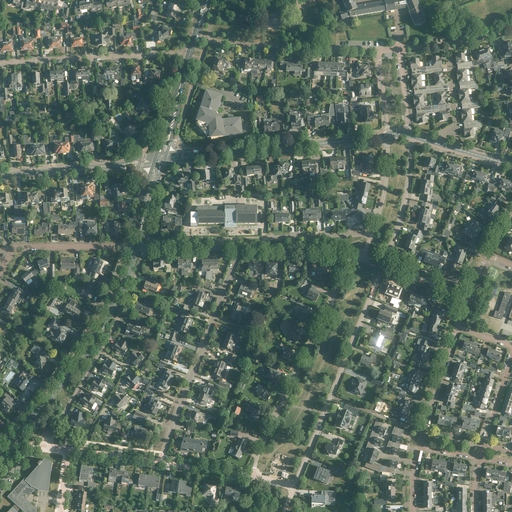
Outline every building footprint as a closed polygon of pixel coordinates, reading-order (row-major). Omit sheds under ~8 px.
[(17,0),(10,0),(10,3),(16,4),(16,6),(20,7),(19,9),(22,9),(24,3),(20,2),(20,3),(17,2),(17,0)] [(24,8),(29,9),(30,8),(31,6),(35,7),(36,3),(38,4),(39,4),(41,4),(41,0),(33,0),(33,2),(25,1),(24,8)] [(41,4),(40,9),(47,10),(48,5),(48,0),(41,0),(41,4)] [(48,0),(48,5),(47,10),(54,11),(54,9),(55,6),(55,0),(48,0)] [(61,8),(62,1),(61,0),(55,0),(55,6),(54,9),(59,10),(60,9),(60,7),(61,8)] [(92,0),(85,2),(87,12),(87,10),(91,9),(91,12),(102,10),(101,4),(101,2),(92,3),(92,0)] [(386,12),(395,11),(394,10),(409,7),(410,11),(408,12),(414,25),(420,25),(425,21),(418,4),(417,2),(416,0),(404,0),(393,2),(393,1),(356,7),(352,0),(342,0),(346,10),(339,13),(342,20),(350,16),(350,17),(386,11),(386,12)] [(87,12),(85,2),(78,3),(79,7),(74,8),(75,16),(81,14),(81,13),(87,12)] [(158,4),(157,6),(162,8),(165,9),(168,10),(177,13),(178,11),(179,11),(179,9),(179,8),(179,7),(169,4),(169,7),(163,5),(158,4)] [(140,10),(136,10),(138,19),(145,17),(144,13),(141,14),(140,10)] [(168,10),(166,16),(175,19),(176,17),(177,17),(177,15),(177,14),(177,13),(168,10)] [(164,25),(162,32),(161,32),(166,38),(169,35),(170,36),(172,29),(166,28),(167,25),(164,25)] [(101,36),(102,45),(106,45),(106,44),(108,44),(108,39),(109,39),(109,36),(110,36),(115,36),(114,29),(110,29),(110,30),(106,35),(106,36),(101,36)] [(161,32),(161,33),(155,33),(156,42),(162,42),(162,40),(166,38),(161,32)] [(98,46),(102,45),(101,36),(95,37),(95,35),(91,36),(92,43),(95,43),(96,45),(98,45),(98,46)] [(497,47),(498,53),(503,52),(503,51),(511,50),(511,47),(510,46),(509,42),(508,42),(508,41),(506,41),(505,42),(502,43),(503,48),(502,48),(503,50),(501,50),(500,47),(497,47)] [(490,56),(487,48),(486,49),(486,48),(484,49),(484,50),(483,50),(481,51),(486,66),(487,68),(490,67),(488,61),(487,60),(486,60),(486,59),(487,59),(487,58),(490,56)] [(511,50),(503,51),(503,52),(504,56),(499,57),(500,61),(503,60),(503,59),(504,59),(507,59),(507,58),(511,56),(511,50)] [(486,66),(481,51),(479,52),(479,51),(478,52),(478,51),(476,52),(476,53),(475,53),(478,61),(481,60),(482,61),(483,60),(483,61),(482,62),(483,63),(482,63),(484,67),(485,66),(485,68),(487,68),(486,66)] [(472,65),(472,62),(465,63),(464,54),(457,54),(457,58),(455,58),(456,64),(457,64),(457,67),(472,65)] [(432,57),(433,66),(426,67),(427,70),(441,69),(441,66),(442,65),(441,60),(439,60),(439,56),(432,57)] [(214,64),(225,68),(227,68),(228,64),(227,64),(228,61),(222,60),(222,59),(219,58),(219,59),(216,58),(216,61),(215,60),(215,61),(214,61),(214,63),(214,64)] [(245,69),(251,70),(252,60),(244,59),(244,66),(245,66),(245,69)] [(410,69),(411,69),(412,72),(427,70),(426,67),(420,68),(419,59),(411,60),(412,63),(410,63),(410,69)] [(271,62),(265,61),(265,70),(264,70),(264,71),(272,72),(272,62),(271,62)] [(301,76),(301,69),(302,69),(302,67),(301,67),(301,66),(290,65),(290,63),(280,62),(280,68),(286,69),(286,71),(293,72),(293,75),(301,76)] [(324,63),(318,63),(318,70),(315,70),(315,71),(312,71),(312,79),(315,79),(315,75),(324,75),(324,72),(324,63)] [(218,75),(218,74),(223,76),(225,68),(214,64),(214,65),(213,65),(213,67),(213,68),(213,69),(212,71),(215,72),(214,74),(218,75)] [(345,71),(343,71),(344,64),(337,64),(337,76),(345,76),(345,81),(348,81),(348,73),(345,73),(345,71)] [(362,65),(359,65),(357,65),(356,73),(357,73),(357,75),(356,76),(356,78),(360,78),(361,77),(361,76),(363,76),(363,77),(366,76),(368,75),(368,74),(368,69),(367,69),(367,66),(362,65)] [(457,67),(458,70),(457,70),(457,74),(456,74),(457,77),(467,76),(466,69),(473,69),(472,68),(472,65),(457,67)] [(504,65),(498,66),(499,70),(502,70),(502,73),(503,75),(507,74),(508,78),(508,77),(511,79),(511,80),(511,69),(510,70),(507,70),(506,65),(504,65)] [(133,71),(131,71),(131,75),(133,75),(133,77),(132,77),(131,78),(131,80),(132,81),(135,81),(136,79),(136,78),(137,78),(141,78),(141,73),(140,73),(139,69),(138,69),(138,67),(136,67),(135,67),(134,67),(133,67),(133,71)] [(111,80),(111,77),(110,77),(110,69),(106,69),(106,68),(102,69),(103,74),(98,75),(98,84),(103,83),(103,81),(111,80)] [(114,68),(110,69),(110,77),(111,77),(111,80),(116,80),(119,80),(119,77),(119,73),(118,74),(118,68),(114,68)] [(82,79),(86,78),(86,79),(87,78),(88,81),(90,81),(90,78),(90,75),(89,69),(86,70),(82,70),(82,79)] [(427,74),(433,73),(434,80),(444,78),(444,76),(443,76),(443,72),(442,72),(441,69),(427,70),(427,74)] [(82,79),(82,70),(77,71),(77,70),(74,70),(74,76),(74,80),(69,81),(70,90),(75,89),(74,84),(78,84),(78,79),(82,79)] [(159,79),(160,77),(159,76),(160,73),(157,72),(154,71),(151,71),(149,70),(148,72),(151,73),(149,78),(153,79),(154,79),(158,80),(158,79),(159,79)] [(421,81),(420,75),(427,74),(427,70),(412,72),(412,75),(411,75),(412,80),(411,80),(411,82),(421,81)] [(39,84),(39,73),(33,74),(33,84),(33,87),(36,87),(41,86),(41,93),(45,93),(44,84),(39,84)] [(457,77),(457,79),(458,79),(458,84),(459,83),(460,87),(474,85),(474,81),(467,82),(467,76),(457,77)] [(434,80),(435,86),(428,87),(429,90),(444,88),(443,85),(444,85),(444,81),(444,78),(434,80)] [(428,87),(422,87),(421,81),(411,82),(411,85),(412,85),(413,89),(414,89),(414,92),(429,90),(428,87)] [(369,84),(358,86),(360,96),(370,95),(369,84)] [(460,87),(460,90),(459,90),(459,94),(459,97),(469,95),(468,89),(475,88),(474,85),(460,87)] [(429,93),(436,93),(436,99),(446,98),(446,96),(445,96),(445,91),(444,92),(444,88),(429,90),(429,93)] [(423,101),(423,94),(429,93),(429,90),(414,92),(414,95),(413,95),(414,99),(413,99),(413,102),(423,101)] [(197,113),(195,120),(197,121),(196,124),(199,128),(198,129),(203,135),(204,134),(207,138),(210,138),(210,140),(218,139),(218,137),(228,136),(229,138),(236,137),(236,135),(241,134),(241,129),(242,129),(241,123),(240,124),(240,118),(233,119),(232,116),(229,117),(228,119),(228,120),(222,120),(216,113),(218,107),(219,107),(221,107),(222,104),(220,103),(220,102),(219,102),(221,96),(217,94),(211,92),(211,93),(206,91),(204,96),(203,96),(200,103),(202,104),(199,114),(197,113)] [(138,103),(136,109),(139,110),(143,111),(143,113),(147,115),(148,112),(149,112),(150,109),(149,108),(150,105),(149,104),(142,102),(142,100),(143,100),(145,94),(139,92),(137,98),(140,99),(139,104),(138,103)] [(459,97),(459,99),(460,99),(461,103),(462,106),(479,104),(478,101),(470,102),(469,95),(459,97)] [(436,99),(437,106),(431,106),(431,110),(446,108),(445,105),(446,105),(446,101),(447,100),(446,98),(436,99)] [(431,106),(424,107),(423,101),(413,102),(414,104),(415,108),(416,108),(416,111),(431,110),(431,106)] [(462,106),(462,109),(461,110),(462,114),(461,114),(461,116),(471,115),(470,109),(479,108),(479,104),(462,106)] [(328,118),(334,117),(333,105),(330,105),(329,114),(321,115),(322,126),(326,126),(326,127),(329,127),(329,125),(328,118)] [(342,106),(336,107),(337,113),(337,115),(340,115),(341,123),(341,124),(348,123),(347,114),(343,114),(342,106)] [(364,117),(361,117),(361,123),(366,122),(366,123),(369,123),(369,122),(370,122),(372,122),(372,120),(373,120),(372,113),(371,114),(370,106),(363,107),(364,117)] [(447,111),(446,111),(446,108),(431,110),(431,113),(438,112),(439,121),(446,121),(446,117),(448,117),(447,111)] [(123,113),(130,121),(134,118),(127,110),(123,113)] [(426,123),(425,114),(431,113),(431,110),(416,111),(417,115),(416,115),(416,121),(418,120),(419,124),(426,123)] [(301,127),(301,126),(304,126),(304,119),(302,119),(299,119),(299,116),(299,113),(294,113),(294,112),(289,113),(290,118),(291,117),(291,121),(291,129),(296,129),(296,127),(301,127)] [(279,131),(278,122),(284,121),(284,115),(280,115),(281,118),(270,119),(271,123),(272,131),(273,132),(275,132),(275,131),(279,131)] [(314,116),(314,115),(307,116),(308,124),(314,124),(315,127),(322,126),(321,115),(314,116)] [(461,116),(461,119),(462,119),(463,123),(464,123),(464,126),(481,124),(481,121),(472,122),(471,115),(461,116)] [(130,123),(126,126),(125,126),(121,129),(125,134),(127,136),(128,138),(130,137),(135,133),(136,132),(135,130),(136,129),(134,127),(133,128),(131,126),(132,125),(130,123)] [(271,123),(267,124),(267,123),(264,123),(264,132),(268,132),(269,132),(271,132),(271,131),(272,131),(271,123)] [(464,126),(464,129),(463,129),(464,135),(466,135),(466,138),(474,137),(473,128),(481,127),(481,124),(464,126)] [(504,132),(499,131),(498,134),(493,132),(491,141),(491,142),(491,143),(494,144),(495,143),(495,142),(498,143),(499,138),(502,138),(504,132)] [(97,141),(97,133),(91,134),(91,139),(85,140),(86,151),(87,151),(88,152),(89,152),(90,151),(94,151),(93,148),(93,145),(93,142),(97,141)] [(65,143),(62,144),(62,154),(66,153),(66,152),(69,152),(69,150),(69,145),(68,143),(70,143),(73,143),(73,136),(73,134),(71,135),(71,137),(69,137),(69,138),(65,138),(65,140),(65,143)] [(50,145),(55,145),(55,147),(54,147),(55,151),(55,153),(58,153),(58,154),(62,154),(62,144),(61,144),(61,141),(57,141),(53,141),(52,136),(49,136),(50,145)] [(86,151),(85,140),(79,140),(78,136),(73,136),(74,147),(79,146),(79,150),(79,152),(83,152),(84,152),(85,152),(86,151)] [(111,149),(110,140),(106,140),(106,137),(103,137),(104,150),(108,150),(110,150),(111,149)] [(36,144),(37,156),(42,155),(42,154),(44,154),(44,152),(44,148),(44,145),(43,142),(40,142),(41,143),(36,144)] [(14,144),(13,145),(13,146),(14,158),(21,157),(20,151),(22,151),(21,149),(21,145),(19,146),(19,144),(18,143),(14,144)] [(372,164),(372,155),(368,155),(368,156),(365,156),(364,160),(362,160),(362,163),(372,164)] [(344,158),(337,158),(337,166),(338,168),(342,168),(342,170),(345,170),(344,158)] [(428,158),(426,162),(425,161),(423,166),(432,168),(434,169),(433,172),(436,173),(437,172),(438,166),(435,166),(432,166),(434,160),(428,158)] [(301,162),(302,165),(300,166),(300,170),(299,170),(300,175),(310,174),(310,173),(308,161),(305,162),(301,162)] [(310,173),(314,172),(314,173),(318,172),(317,164),(316,164),(315,161),(312,161),(309,161),(308,161),(310,173)] [(292,172),(288,173),(287,169),(286,164),(283,164),(283,163),(281,164),(280,164),(279,165),(280,174),(281,174),(284,173),(284,175),(287,175),(288,178),(293,178),(292,172)] [(362,170),(361,170),(361,173),(368,174),(368,171),(371,171),(372,167),(373,167),(373,165),(372,165),(372,164),(362,163),(362,170)] [(453,166),(447,164),(446,167),(443,167),(441,172),(444,173),(445,171),(449,172),(448,174),(450,175),(453,166)] [(276,175),(281,175),(281,174),(280,174),(279,165),(276,165),(276,166),(271,167),(271,170),(273,170),(273,172),(273,176),(269,176),(269,182),(277,181),(276,175)] [(261,174),(260,166),(253,167),(254,175),(257,174),(258,179),(261,178),(261,174)] [(450,175),(453,176),(454,174),(458,175),(457,177),(460,178),(462,172),(459,171),(460,168),(453,166),(450,175)] [(234,171),(233,171),(233,169),(231,170),(231,169),(226,169),(226,175),(224,175),(225,178),(230,178),(231,182),(234,182),(234,185),(240,184),(239,174),(236,174),(236,175),(234,175),(234,171)] [(200,181),(202,181),(206,181),(207,183),(212,182),(212,183),(214,183),(214,179),(210,180),(210,176),(209,176),(208,171),(202,172),(202,176),(199,177),(200,181)] [(480,173),(474,171),(473,175),(466,173),(465,179),(471,181),(472,179),(478,181),(480,173)] [(478,181),(477,184),(480,185),(481,181),(488,183),(489,179),(486,178),(487,175),(480,173),(478,181)] [(176,180),(177,181),(176,182),(178,184),(179,184),(179,185),(182,183),(187,181),(190,181),(189,175),(184,175),(184,174),(179,176),(180,177),(176,180)] [(420,187),(429,189),(430,182),(433,182),(434,176),(427,175),(426,179),(427,180),(426,181),(421,180),(420,187)] [(492,185),(492,184),(490,190),(493,191),(495,186),(502,188),(501,190),(504,191),(507,181),(500,179),(500,182),(493,180),(492,185)] [(360,190),(368,192),(369,185),(366,184),(366,182),(366,183),(367,181),(360,180),(359,183),(362,183),(360,190)] [(195,192),(194,182),(190,182),(190,190),(188,189),(187,192),(191,193),(195,192)] [(87,186),(86,186),(86,188),(87,195),(87,198),(93,197),(94,197),(95,200),(98,200),(98,199),(100,199),(99,195),(98,196),(97,194),(93,195),(92,187),(92,185),(90,185),(89,184),(87,185),(87,186)] [(105,187),(105,191),(110,190),(111,194),(114,194),(114,197),(122,196),(122,193),(124,193),(123,184),(105,187)] [(80,188),(80,193),(76,193),(77,201),(80,201),(79,196),(87,195),(86,188),(86,186),(85,186),(85,185),(83,185),(82,186),(80,186),(80,188)] [(423,201),(430,202),(432,189),(429,189),(420,187),(419,194),(424,195),(424,196),(424,197),(423,201)] [(61,199),(61,202),(69,201),(69,198),(67,198),(67,189),(60,190),(61,199)] [(60,190),(53,191),(53,193),(53,198),(51,198),(51,203),(57,203),(57,199),(61,199),(60,190)] [(359,197),(366,198),(367,194),(367,192),(368,192),(360,190),(359,197)] [(25,203),(29,202),(29,203),(31,203),(31,202),(31,194),(31,193),(24,194),(24,195),(21,195),(22,200),(21,200),(21,205),(25,205),(25,203)] [(37,195),(37,193),(31,194),(31,202),(35,202),(35,205),(39,205),(38,195),(37,195)] [(2,195),(3,206),(13,206),(12,201),(9,201),(9,194),(2,195)] [(167,197),(166,202),(174,204),(175,200),(178,200),(178,197),(169,195),(168,198),(167,197)] [(359,197),(358,200),(355,199),(354,205),(352,205),(351,206),(353,209),(360,210),(361,206),(361,204),(365,205),(366,198),(359,197)] [(489,209),(495,214),(499,208),(495,206),(498,201),(496,199),(495,199),(492,197),(490,199),(494,202),(489,209)] [(173,208),(174,204),(166,202),(164,208),(167,209),(167,210),(175,212),(176,208),(173,208)] [(118,211),(122,211),(122,213),(127,213),(127,206),(125,206),(125,203),(118,203),(118,205),(116,205),(116,207),(115,207),(115,211),(118,211)] [(422,209),(420,216),(430,218),(433,208),(436,209),(437,206),(427,203),(425,210),(422,209)] [(461,208),(457,204),(453,209),(458,212),(461,208)] [(222,206),(222,207),(198,207),(194,213),(190,213),(190,227),(197,227),(197,224),(236,224),(236,219),(260,219),(260,211),(261,211),(261,206),(222,206)] [(487,208),(483,214),(487,216),(491,220),(495,214),(489,209),(487,208)] [(310,221),(309,209),(302,210),(303,216),(301,216),(301,218),(303,218),(303,222),(310,221)] [(316,209),(309,209),(310,221),(316,221),(316,218),(321,218),(320,209),(316,209)] [(325,210),(325,218),(330,217),(331,217),(331,221),(338,221),(338,213),(334,213),(334,211),(331,211),(331,210),(325,210)] [(338,213),(338,221),(345,220),(345,216),(346,216),(346,217),(351,217),(351,210),(345,210),(345,212),(342,212),(342,213),(338,213)] [(275,223),(282,222),(281,211),(272,211),(272,217),(275,217),(275,223)] [(290,216),(288,216),(288,211),(281,211),(282,222),(289,222),(289,219),(290,219),(290,216)] [(487,216),(483,214),(480,212),(479,214),(478,214),(476,216),(484,221),(487,216)] [(75,227),(79,227),(79,218),(79,215),(76,215),(76,222),(69,222),(69,225),(66,225),(66,227),(66,234),(73,234),(73,227),(75,227)] [(18,235),(24,235),(24,226),(29,226),(29,216),(25,216),(25,224),(12,223),(12,233),(18,233),(18,235)] [(430,218),(420,216),(418,222),(421,223),(420,230),(427,231),(430,218)] [(468,228),(476,234),(478,231),(479,232),(481,229),(477,226),(478,225),(479,224),(473,220),(468,228)] [(85,231),(85,234),(96,234),(96,233),(97,233),(97,230),(96,230),(96,224),(94,224),(94,222),(88,222),(88,224),(86,224),(80,224),(80,223),(79,223),(79,232),(80,232),(80,231),(85,231)] [(119,222),(110,222),(110,228),(108,228),(108,234),(118,234),(118,226),(119,226),(119,222)] [(51,232),(51,223),(45,223),(45,224),(42,224),(42,227),(35,227),(35,235),(36,235),(40,235),(45,235),(45,233),(48,233),(48,232),(51,232)] [(66,225),(56,225),(56,231),(58,231),(58,234),(61,234),(61,235),(65,235),(65,234),(66,234),(66,227),(66,225)] [(476,234),(468,228),(462,236),(468,240),(468,239),(469,238),(472,240),(476,234)] [(414,235),(414,236),(410,235),(408,241),(415,244),(417,237),(420,238),(422,232),(415,230),(414,234),(414,235)] [(415,244),(408,241),(406,245),(405,244),(404,247),(409,249),(408,250),(407,252),(414,254),(415,251),(412,250),(415,244)] [(455,256),(462,258),(465,252),(461,250),(462,249),(463,248),(456,245),(455,248),(458,249),(455,256)] [(422,249),(419,255),(422,256),(423,257),(425,257),(423,261),(430,263),(433,256),(434,253),(430,252),(425,250),(422,249)] [(433,256),(430,263),(436,266),(438,262),(439,263),(443,265),(445,258),(440,256),(434,253),(433,256)] [(462,258),(455,256),(453,262),(452,261),(449,269),(454,271),(456,265),(456,263),(461,265),(462,262),(461,262),(462,258)] [(50,265),(49,262),(48,262),(46,259),(43,260),(37,263),(40,269),(39,269),(40,274),(45,272),(43,268),(46,267),(47,268),(50,267),(49,265),(50,265)] [(74,268),(74,275),(79,275),(79,270),(80,270),(80,264),(74,264),(74,259),(69,259),(69,260),(60,260),(60,268),(74,268)] [(103,275),(108,263),(97,259),(96,260),(95,260),(94,260),(93,261),(92,261),(92,263),(92,264),(92,265),(93,265),(94,266),(92,271),(89,276),(96,279),(98,274),(103,275)] [(157,271),(158,270),(158,268),(164,268),(164,260),(157,260),(157,261),(154,261),(154,263),(153,263),(153,266),(154,266),(154,267),(154,270),(154,271),(157,271)] [(188,268),(196,268),(195,263),(191,264),(191,260),(184,260),(184,276),(188,276),(188,268)] [(257,276),(258,263),(255,263),(255,264),(249,264),(249,271),(254,271),(254,276),(257,276)] [(275,267),(274,266),(274,264),(266,264),(266,275),(276,275),(275,279),(283,280),(283,271),(276,271),(276,267),(275,267)] [(289,272),(289,275),(295,275),(295,272),(299,272),(299,265),(289,265),(289,272)] [(307,269),(307,277),(313,277),(316,277),(316,274),(321,274),(321,272),(326,273),(326,270),(326,269),(328,269),(328,266),(311,265),(311,269),(307,269)] [(30,279),(35,284),(37,282),(38,282),(41,281),(40,280),(35,270),(30,273),(29,271),(21,278),(25,283),(30,279)] [(91,299),(97,288),(94,286),(96,282),(91,279),(86,289),(84,288),(81,294),(91,299)] [(143,289),(147,291),(148,289),(156,292),(160,284),(153,281),(152,284),(146,282),(145,283),(145,282),(143,287),(144,287),(143,289)] [(242,284),(238,293),(244,295),(244,296),(249,298),(252,291),(255,292),(258,285),(254,284),(249,282),(248,287),(242,284)] [(305,296),(308,297),(309,295),(313,297),(312,299),(315,301),(320,293),(315,290),(316,287),(312,285),(309,291),(307,290),(305,296)] [(400,289),(390,285),(387,293),(397,297),(400,289)] [(11,296),(9,298),(17,303),(17,302),(19,304),(21,300),(24,295),(23,294),(24,291),(19,288),(17,291),(14,289),(11,294),(10,296),(11,296)] [(200,290),(196,290),(195,291),(193,297),(204,302),(205,299),(206,297),(206,296),(203,295),(204,292),(200,290)] [(495,311),(493,317),(502,320),(510,294),(505,292),(498,312),(495,311)] [(404,302),(414,306),(415,303),(418,296),(411,293),(410,297),(407,296),(405,301),(404,302)] [(421,307),(425,308),(427,303),(425,302),(423,301),(424,297),(421,296),(421,297),(418,296),(415,303),(421,305),(421,307)] [(81,312),(74,308),(76,305),(78,302),(69,297),(68,300),(70,301),(68,304),(64,311),(76,319),(81,312)] [(204,302),(193,297),(192,297),(191,301),(195,303),(193,309),(197,310),(199,307),(202,308),(202,307),(203,307),(203,304),(204,302)] [(9,298),(8,301),(8,300),(7,302),(1,313),(8,316),(10,312),(15,304),(16,305),(17,303),(9,298)] [(396,299),(393,307),(398,309),(401,301),(396,299)] [(145,301),(143,304),(138,302),(135,309),(147,314),(147,315),(151,317),(153,312),(151,311),(154,305),(145,301)] [(306,321),(310,313),(304,310),(306,306),(297,302),(296,305),(297,306),(295,311),(294,310),(292,314),(306,321)] [(232,310),(232,312),(241,315),(242,315),(243,313),(242,313),(241,312),(242,309),(241,309),(241,308),(242,307),(244,308),(245,307),(242,305),(241,305),(238,303),(237,307),(234,305),(233,306),(232,309),(232,310)] [(434,310),(435,310),(433,318),(440,320),(441,317),(442,317),(443,314),(438,312),(439,311),(441,305),(436,303),(434,310)] [(391,315),(392,313),(396,314),(397,310),(386,306),(385,309),(385,310),(384,312),(380,311),(377,319),(379,320),(378,322),(382,324),(383,321),(388,323),(389,323),(391,324),(393,319),(390,318),(392,315),(391,315)] [(182,312),(178,323),(182,325),(190,327),(192,321),(186,319),(188,314),(185,313),(186,310),(180,308),(179,311),(182,312)] [(240,317),(241,315),(232,312),(231,313),(230,314),(229,317),(229,318),(237,320),(238,316),(240,317)] [(57,326),(60,321),(54,317),(48,325),(56,330),(54,334),(50,332),(48,336),(55,341),(55,340),(57,341),(56,342),(61,344),(68,332),(57,326)] [(430,317),(428,323),(431,324),(438,327),(440,320),(433,318),(430,317)] [(290,329),(290,330),(287,336),(296,341),(300,334),(293,331),(296,325),(287,321),(286,324),(292,327),(291,329),(290,329)] [(169,332),(168,334),(170,335),(176,337),(177,335),(177,332),(180,331),(187,334),(190,327),(182,325),(178,323),(177,327),(176,326),(174,334),(171,333),(169,332)] [(428,323),(425,333),(426,333),(431,335),(432,332),(436,333),(438,327),(431,324),(428,323)] [(135,327),(128,325),(128,326),(127,325),(125,330),(126,330),(125,331),(129,333),(130,332),(139,336),(141,330),(143,331),(145,327),(136,324),(135,327)] [(371,338),(368,344),(379,348),(384,336),(392,340),(394,334),(381,329),(381,330),(378,329),(374,337),(375,338),(374,339),(371,338)] [(225,340),(235,343),(236,340),(238,340),(240,334),(235,333),(234,336),(228,333),(225,340)] [(417,351),(419,352),(428,355),(431,348),(428,347),(429,343),(418,339),(417,344),(419,345),(417,351)] [(236,344),(235,343),(225,340),(223,346),(230,349),(231,351),(234,350),(233,348),(235,347),(236,344)] [(113,349),(116,351),(115,352),(116,353),(116,354),(117,354),(118,354),(119,354),(120,354),(120,353),(123,355),(127,349),(125,348),(128,345),(122,341),(120,344),(121,344),(120,345),(117,343),(113,349)] [(468,352),(471,343),(465,341),(464,343),(463,342),(461,349),(468,352)] [(171,343),(168,351),(179,355),(182,349),(174,346),(175,344),(171,343)] [(471,343),(468,352),(474,354),(474,352),(476,353),(475,356),(478,357),(480,349),(476,348),(477,345),(471,343)] [(281,356),(287,359),(291,351),(283,347),(282,351),(283,351),(281,356)] [(48,359),(44,357),(47,354),(39,348),(37,351),(41,355),(35,362),(42,367),(48,359)] [(492,359),(494,351),(488,349),(486,356),(489,357),(489,358),(492,359)] [(179,355),(168,351),(164,362),(160,360),(159,363),(165,366),(166,363),(168,363),(169,359),(177,362),(179,355)] [(500,363),(502,357),(500,356),(501,353),(494,351),(492,359),(491,360),(500,363)] [(129,357),(131,359),(132,359),(133,360),(130,363),(135,367),(137,365),(138,366),(139,366),(140,366),(140,365),(141,365),(141,364),(141,363),(141,362),(140,362),(143,359),(138,354),(137,355),(134,352),(129,357)] [(427,358),(428,355),(419,352),(416,360),(415,359),(413,366),(421,368),(424,361),(427,362),(428,359),(427,358)] [(228,360),(234,362),(236,356),(230,354),(228,360)] [(364,357),(362,356),(360,362),(363,363),(363,364),(366,365),(367,365),(370,366),(372,362),(378,364),(380,357),(374,355),(373,358),(370,357),(370,359),(366,358),(366,357),(364,356),(364,357)] [(216,364),(215,368),(222,370),(225,371),(227,366),(228,366),(225,359),(222,360),(223,361),(222,363),(220,362),(220,361),(218,360),(217,361),(216,361),(215,364),(216,364)] [(277,370),(279,366),(266,360),(264,364),(269,366),(268,368),(267,368),(263,375),(271,379),(270,380),(273,381),(274,380),(276,382),(279,377),(278,377),(279,374),(275,372),(276,370),(277,370)] [(108,365),(105,363),(101,369),(104,371),(103,372),(103,373),(104,373),(104,374),(105,374),(105,375),(106,375),(107,374),(108,374),(108,373),(111,375),(115,369),(113,368),(116,365),(110,361),(108,364),(109,365),(108,365)] [(392,365),(391,369),(394,369),(395,366),(399,367),(400,363),(393,361),(392,365)] [(456,363),(454,370),(461,372),(462,369),(465,370),(466,367),(467,365),(464,364),(464,366),(456,363)] [(215,368),(213,374),(219,376),(217,380),(219,381),(217,384),(228,388),(230,389),(232,385),(230,384),(223,382),(226,372),(225,371),(222,370),(215,368)] [(172,381),(173,377),(173,376),(170,375),(171,372),(164,369),(160,378),(171,383),(172,381)] [(411,369),(408,377),(411,378),(420,381),(422,374),(417,373),(418,372),(411,369)] [(490,380),(493,372),(489,371),(481,369),(480,372),(488,374),(487,379),(486,379),(484,385),(491,387),(493,381),(490,380)] [(21,380),(16,386),(23,391),(34,378),(29,374),(24,370),(18,378),(21,380)] [(461,372),(454,370),(451,376),(459,379),(461,372)] [(132,378),(129,376),(124,381),(126,383),(126,384),(126,385),(126,386),(127,386),(127,387),(128,387),(129,387),(130,386),(133,389),(138,384),(136,382),(139,379),(134,375),(132,377),(132,378)] [(101,392),(105,387),(103,386),(105,382),(100,378),(98,381),(98,382),(98,383),(95,381),(91,386),(94,388),(93,388),(93,389),(93,390),(94,391),(95,392),(96,392),(97,391),(98,391),(98,390),(101,392)] [(170,386),(171,383),(160,378),(156,385),(158,386),(157,388),(162,390),(164,388),(167,389),(168,389),(169,385),(170,386)] [(352,380),(350,387),(352,388),(352,390),(355,391),(354,393),(360,395),(366,382),(356,378),(355,381),(352,380)] [(409,384),(417,387),(420,381),(411,378),(409,384)] [(270,394),(266,391),(269,386),(259,382),(257,387),(259,389),(257,394),(264,397),(263,398),(267,400),(270,394)] [(217,384),(216,388),(229,393),(230,389),(217,384)] [(415,394),(417,387),(409,384),(408,388),(405,387),(404,390),(415,394)] [(448,385),(446,393),(453,395),(455,389),(459,390),(459,389),(463,390),(464,387),(460,386),(454,384),(453,387),(448,385)] [(209,394),(210,391),(212,391),(213,388),(207,385),(206,388),(203,387),(203,388),(202,388),(201,390),(202,391),(201,393),(210,397),(211,395),(209,394)] [(491,387),(484,385),(482,391),(489,393),(491,387)] [(479,394),(474,392),(474,395),(475,395),(487,399),(489,393),(482,391),(481,390),(479,394)] [(11,403),(13,400),(6,393),(3,396),(5,398),(0,403),(4,407),(4,408),(3,410),(6,413),(13,405),(11,403)] [(201,404),(206,406),(207,403),(209,404),(212,398),(210,397),(201,393),(200,396),(199,396),(198,398),(199,399),(202,401),(201,404)] [(451,402),(453,395),(446,393),(443,400),(448,402),(447,405),(453,407),(455,403),(451,402)] [(119,408),(121,406),(122,406),(122,407),(123,407),(124,407),(124,406),(125,406),(125,405),(126,405),(126,404),(125,404),(125,403),(125,402),(127,400),(122,395),(121,396),(118,394),(113,398),(116,401),(116,400),(117,401),(114,404),(119,408)] [(91,409),(95,403),(93,402),(96,398),(90,395),(88,398),(89,398),(88,399),(85,397),(81,403),(84,404),(84,405),(83,405),(83,406),(84,406),(84,407),(85,408),(86,408),(87,408),(88,407),(91,409)] [(474,398),(480,400),(479,403),(477,403),(476,408),(482,411),(484,405),(485,405),(487,399),(475,395),(474,398)] [(158,409),(161,404),(157,402),(159,399),(159,400),(159,399),(153,396),(148,405),(158,409)] [(410,410),(412,403),(405,401),(403,404),(399,403),(398,406),(410,410)] [(252,420),(257,422),(261,413),(253,409),(255,406),(249,403),(246,409),(249,411),(249,412),(251,413),(248,420),(252,422),(252,420)] [(146,411),(155,415),(158,409),(148,405),(149,405),(146,411)] [(345,405),(344,408),(357,413),(358,410),(345,405)] [(401,409),(399,413),(398,416),(404,418),(405,415),(408,416),(410,410),(398,406),(397,408),(401,409)] [(511,408),(504,406),(502,412),(510,414),(511,411),(511,408)] [(338,419),(336,425),(343,427),(345,422),(347,423),(349,419),(348,418),(350,413),(342,410),(340,415),(338,415),(338,416),(337,419),(338,419)] [(134,414),(137,416),(141,417),(146,419),(148,416),(136,411),(134,414)] [(194,411),(190,420),(201,425),(205,415),(194,411)] [(78,427),(82,427),(83,421),(81,420),(82,413),(76,413),(75,418),(76,419),(75,420),(72,419),(71,426),(74,426),(74,427),(74,428),(75,429),(76,429),(77,429),(78,428),(78,427)] [(134,414),(132,420),(140,424),(143,419),(141,417),(137,416),(134,414)] [(444,425),(445,417),(439,416),(438,421),(437,421),(437,423),(437,424),(444,425)] [(445,417),(444,425),(451,427),(451,423),(455,424),(456,419),(452,418),(445,417)] [(103,431),(107,431),(107,432),(107,433),(108,433),(108,434),(109,434),(110,434),(111,434),(111,433),(112,433),(112,432),(116,432),(117,425),(114,424),(115,419),(107,418),(106,422),(107,422),(107,423),(104,423),(103,431)] [(372,431),(379,434),(383,436),(386,429),(381,427),(383,422),(376,420),(372,431)] [(498,427),(497,435),(503,436),(505,428),(505,424),(503,424),(502,427),(498,427)] [(134,427),(134,431),(135,431),(134,435),(145,437),(146,429),(143,429),(143,427),(135,425),(134,427)] [(400,444),(401,444),(402,437),(401,437),(401,434),(402,434),(403,431),(394,427),(391,434),(395,435),(394,442),(400,444)] [(505,428),(503,436),(510,437),(510,434),(511,434),(511,427),(511,428),(511,429),(505,428)] [(379,447),(382,440),(377,438),(379,434),(372,431),(368,442),(374,445),(379,447)] [(192,451),(194,441),(194,440),(183,438),(182,443),(181,443),(181,447),(183,448),(183,450),(192,452),(192,451)] [(236,449),(234,448),(231,455),(239,459),(242,452),(243,449),(243,450),(247,442),(239,438),(236,446),(238,447),(236,449)] [(324,450),(325,450),(324,453),(328,455),(330,452),(335,455),(339,446),(338,446),(339,444),(342,445),(343,441),(338,439),(335,446),(327,443),(324,450)] [(201,441),(201,442),(194,441),(192,451),(198,452),(202,453),(202,450),(204,450),(204,449),(206,449),(207,442),(201,441)] [(394,442),(389,441),(387,447),(390,448),(389,454),(398,456),(400,449),(399,449),(400,444),(394,442)] [(368,455),(375,458),(377,451),(373,449),(374,445),(368,442),(364,454),(368,455)] [(368,455),(366,462),(364,467),(377,472),(380,465),(373,462),(375,458),(368,455)] [(26,477),(7,497),(15,504),(13,507),(18,511),(19,510),(20,509),(23,511),(36,511),(37,507),(32,506),(32,505),(26,499),(28,497),(26,495),(29,492),(30,494),(35,489),(39,491),(48,492),(48,490),(52,463),(52,465),(44,461),(45,460),(44,459),(42,462),(40,462),(38,464),(38,466),(28,478),(26,477)] [(388,460),(385,467),(380,465),(377,472),(378,472),(394,474),(395,469),(396,469),(397,462),(388,460)] [(434,471),(434,470),(438,470),(439,461),(433,460),(432,464),(430,464),(430,463),(426,463),(425,469),(431,470),(434,471)] [(439,461),(438,470),(441,471),(441,472),(444,473),(446,473),(445,478),(448,478),(449,477),(449,472),(450,469),(445,469),(446,462),(443,462),(440,461),(439,461)] [(342,469),(330,464),(327,470),(318,467),(318,468),(315,475),(313,479),(326,484),(327,484),(331,472),(339,475),(342,469)] [(80,474),(89,475),(89,472),(92,473),(93,469),(90,468),(91,467),(88,467),(86,467),(81,466),(80,474)] [(119,480),(120,471),(117,470),(117,472),(114,471),(110,470),(108,481),(115,482),(116,479),(119,480)] [(132,484),(133,480),(129,479),(130,479),(130,478),(129,478),(130,473),(125,472),(125,473),(123,473),(123,471),(120,471),(119,480),(122,480),(121,483),(128,484),(132,484)] [(505,481),(506,473),(500,472),(498,481),(505,482),(503,491),(507,492),(509,481),(505,481)] [(80,474),(79,481),(84,482),(84,481),(86,481),(85,482),(88,482),(87,486),(95,488),(95,484),(91,483),(92,478),(92,475),(89,475),(80,474)] [(150,476),(140,474),(139,478),(136,477),(135,484),(138,484),(138,485),(148,487),(150,476)] [(148,487),(158,488),(159,477),(150,476),(148,487)] [(177,492),(179,482),(172,481),(171,486),(165,485),(164,493),(168,493),(168,491),(177,492)] [(177,492),(186,493),(186,496),(190,496),(191,489),(185,488),(186,484),(179,482),(177,492)] [(205,484),(203,494),(212,496),(210,506),(212,506),(214,498),(215,485),(205,484)] [(226,487),(225,496),(234,497),(233,500),(240,501),(240,498),(239,498),(240,489),(226,487)] [(76,499),(76,500),(85,502),(87,493),(89,493),(90,489),(82,488),(82,492),(78,491),(77,496),(77,497),(77,498),(76,498),(76,499)] [(312,495),(312,503),(324,504),(324,503),(329,503),(329,499),(334,499),(334,491),(321,490),(321,496),(316,496),(316,495),(312,495)] [(393,499),(394,499),(394,492),(387,492),(387,491),(386,491),(386,499),(391,499),(391,500),(393,500),(393,499)] [(84,508),(85,502),(76,500),(76,504),(76,505),(75,510),(81,510),(81,511),(84,511),(85,508),(84,508)]
